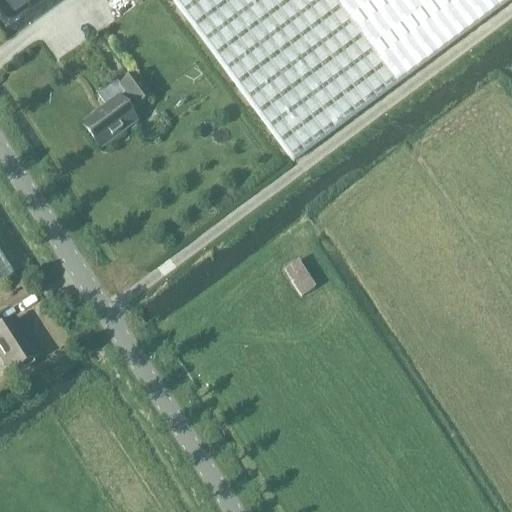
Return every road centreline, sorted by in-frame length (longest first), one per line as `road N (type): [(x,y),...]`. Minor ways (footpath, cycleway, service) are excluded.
road 1 (track): [(511,9),(105,308)]
road 2 (unclassified): [(235,511),(0,144)]
